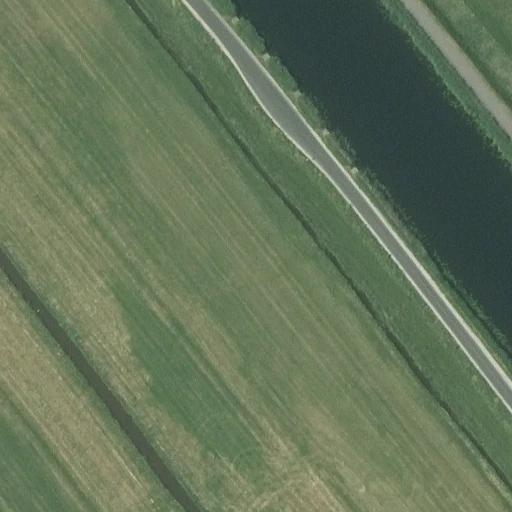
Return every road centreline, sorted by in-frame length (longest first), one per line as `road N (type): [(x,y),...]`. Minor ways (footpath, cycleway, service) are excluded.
road 1 (tertiary): [(511,400),(192,0)]
road 2 (unclassified): [(511,132),(406,0)]
